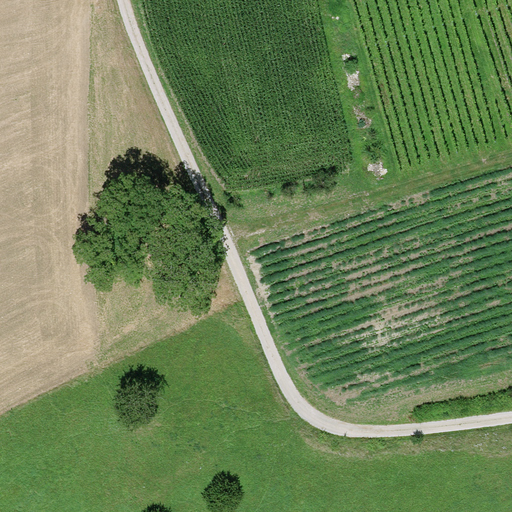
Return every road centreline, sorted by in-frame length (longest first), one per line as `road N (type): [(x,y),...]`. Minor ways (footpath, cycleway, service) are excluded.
road 1 (track): [(511,418),(328,431),(289,399),(122,0)]
road 2 (track): [(511,160),(226,245)]
